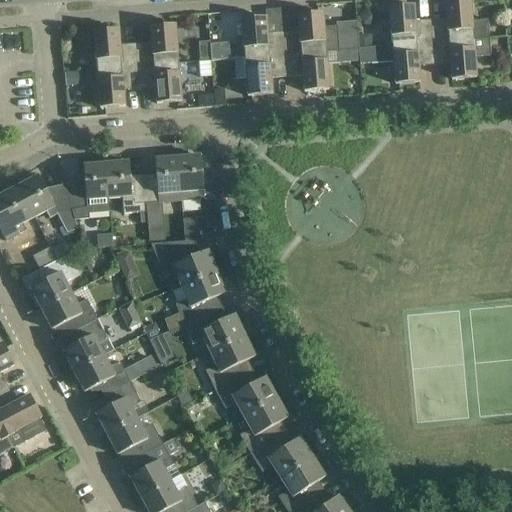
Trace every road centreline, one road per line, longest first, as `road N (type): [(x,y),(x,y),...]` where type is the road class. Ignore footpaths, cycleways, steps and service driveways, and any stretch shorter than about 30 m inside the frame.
road 1 (residential): [(383,511),(279,355),(237,273),(218,123)]
road 2 (residential): [(218,123),(511,100)]
road 3 (residential): [(118,511),(0,286)]
road 4 (residential): [(54,133),(218,123)]
road 5 (residential): [(54,133),(49,0)]
